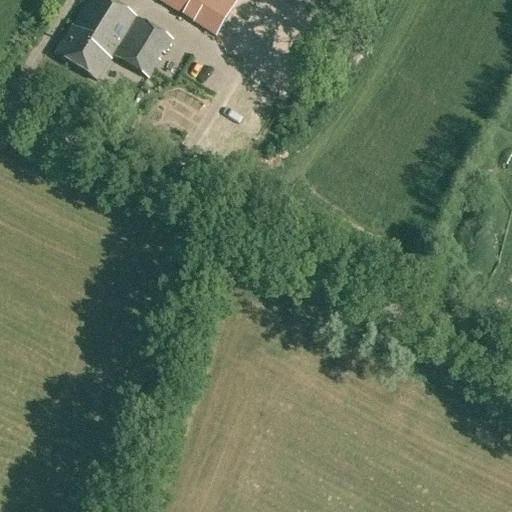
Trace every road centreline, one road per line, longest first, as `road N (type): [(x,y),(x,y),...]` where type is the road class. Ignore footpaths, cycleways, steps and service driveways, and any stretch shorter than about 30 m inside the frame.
road 1 (tertiary): [(511,377),(216,222)]
road 2 (tertiary): [(0,109),(216,222)]
